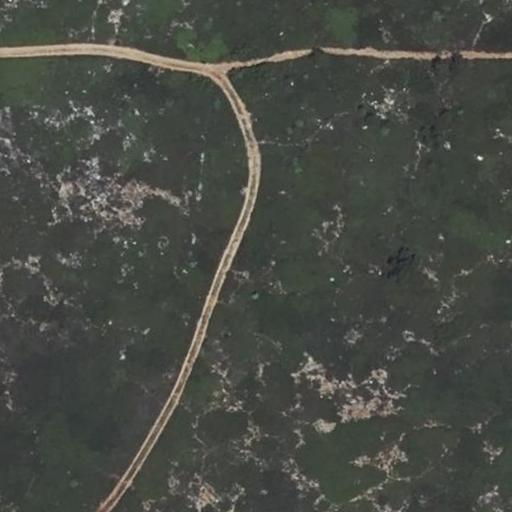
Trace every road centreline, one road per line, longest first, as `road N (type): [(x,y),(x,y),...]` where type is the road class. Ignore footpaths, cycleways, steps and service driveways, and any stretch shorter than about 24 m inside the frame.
road 1 (track): [(102,511),(169,406),(253,179),(243,117),(215,69)]
road 2 (track): [(215,69),(111,49),(0,52)]
